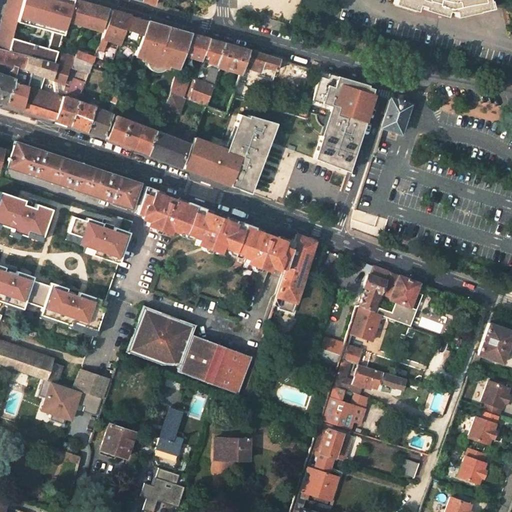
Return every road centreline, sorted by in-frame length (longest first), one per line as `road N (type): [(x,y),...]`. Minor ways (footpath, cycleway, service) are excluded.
road 1 (secondary): [(336,239),(0,123)]
road 2 (secondary): [(511,303),(336,239)]
road 3 (residential): [(223,24),(391,76)]
road 4 (residential): [(391,76),(336,239)]
